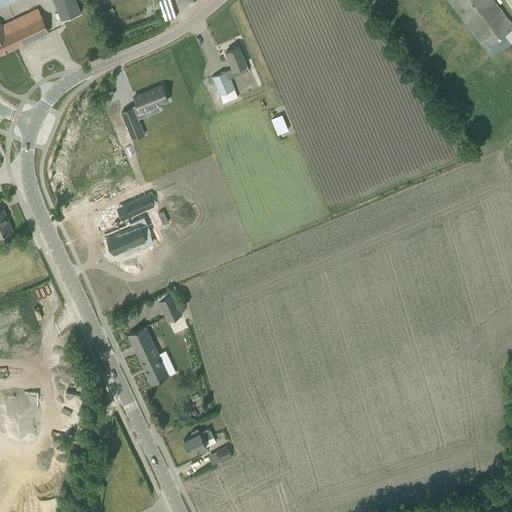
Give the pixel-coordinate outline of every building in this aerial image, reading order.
[(81,13),(76,0),(53,0),(62,20),(81,13)] [(165,13),(163,14),(166,21),(177,16),(170,0),(160,0),(165,13)] [(511,28),(511,24),(499,7),(493,0),(448,0),(485,48),(511,28)] [(38,8),(7,23),(18,46),(49,32),(38,8)] [(0,54),(18,46),(7,23),(1,25),(0,23),(0,54)] [(249,70),(239,47),(226,52),(232,68),(227,70),(230,78),(239,74),(249,70)] [(236,93),(230,78),(227,70),(212,76),(216,86),(221,99),(236,93)] [(133,108),(122,112),(133,140),(145,135),(136,113),(168,100),(162,86),(134,97),(139,108),(134,110),(133,108)] [(117,104),(107,108),(110,115),(119,111),(117,104)] [(271,118),(278,135),(288,131),(280,114),(271,118)] [(69,196),(151,166),(141,140),(59,170),(69,196)] [(148,194),(127,203),(132,215),(153,206),(148,194)] [(0,235),(12,230),(3,209),(0,210),(0,235)] [(132,226),(107,237),(114,253),(124,249),(126,253),(138,248),(135,239),(151,232),(144,216),(130,222),(132,226)] [(158,301),(167,322),(183,315),(174,294),(158,301)] [(128,334),(151,384),(168,376),(145,326),(128,334)] [(216,441),(209,427),(199,432),(197,428),(191,432),(192,435),(183,440),(190,454),(216,441)] [(226,446),(216,451),(221,461),(232,456),(227,446),(226,446)]
